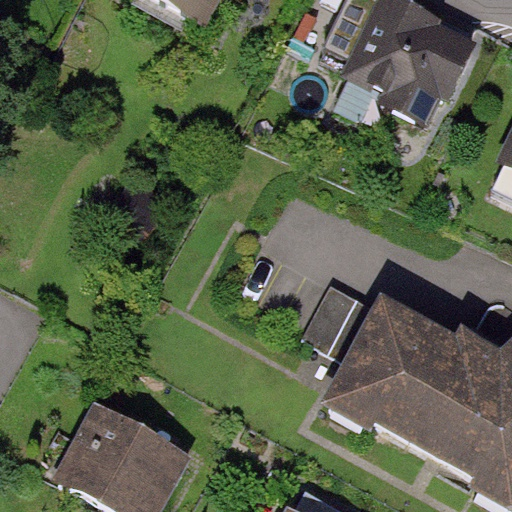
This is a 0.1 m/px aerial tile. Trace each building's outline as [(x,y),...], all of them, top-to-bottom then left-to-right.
[(202,51),(230,0),(122,0),(119,6),(202,51)] [(433,139),(471,60),(383,17),(345,96),(433,139)] [(511,153),(500,176),(511,182),(511,153)] [(330,425),(491,511),(511,511),(511,370),(501,380),(462,360),(455,370),(384,331),(330,425)] [(53,497),(80,511),(169,511),(190,473),(94,421),(53,497)]
